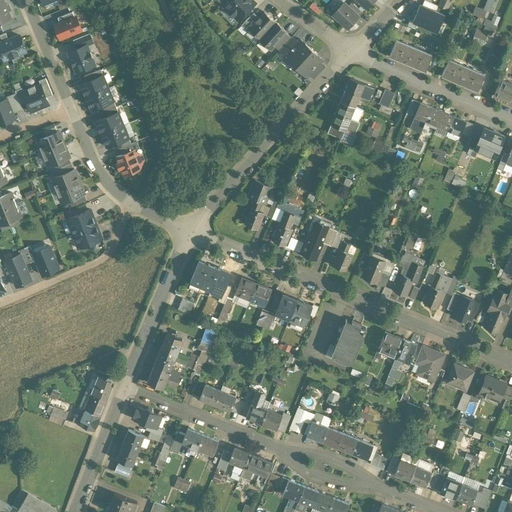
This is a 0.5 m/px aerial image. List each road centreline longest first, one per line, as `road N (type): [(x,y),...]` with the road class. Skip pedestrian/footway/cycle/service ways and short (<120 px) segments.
road 1 (residential): [(511,359),(185,228)]
road 2 (residential): [(185,228),(354,48)]
road 3 (residential): [(130,204),(104,258),(0,305)]
road 4 (residential): [(511,123),(354,48)]
road 5 (residential): [(122,387),(185,228)]
road 6 (residential): [(277,448),(122,387)]
road 7 (residential): [(75,511),(122,387)]
road 8 (residential): [(24,0),(70,112)]
